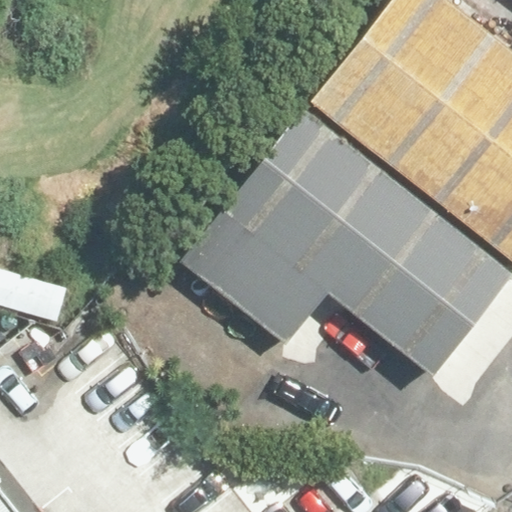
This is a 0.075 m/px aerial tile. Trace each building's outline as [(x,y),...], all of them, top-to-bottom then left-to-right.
[(511,253),(511,57),(439,0),(369,0),(289,101),(500,269),(511,253)] [(511,0),(490,0),(511,17),(511,0)] [(497,275),(288,109),(167,261),(274,346),(314,296),(415,377),(497,275)] [(65,284),(0,263),(0,303),(54,320),(65,284)] [(103,511),(65,466),(43,484),(66,511),(103,511)]
